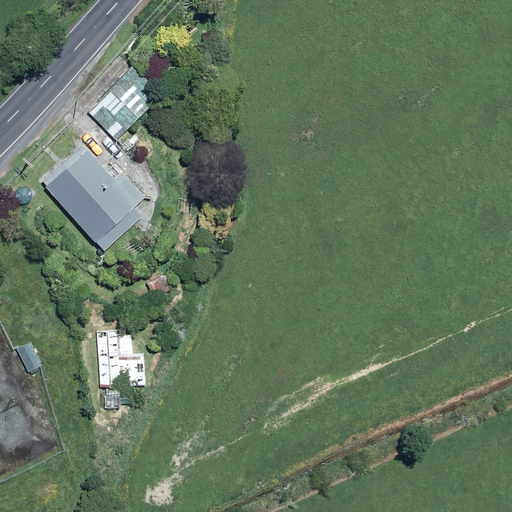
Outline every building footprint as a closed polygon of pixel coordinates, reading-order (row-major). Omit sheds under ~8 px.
[(151,82),(133,64),(89,110),(117,137),(154,99),(144,89),(151,82)] [(109,158),(101,165),(82,143),(42,180),(103,247),(151,203),(120,170),(109,158)] [(134,350),(133,331),(118,332),(118,326),(98,327),(100,385),(146,383),(145,350),(134,350)] [(43,364),(32,340),(17,347),(29,371),(43,364)] [(120,407),(121,389),(105,388),(104,406),(120,407)]
